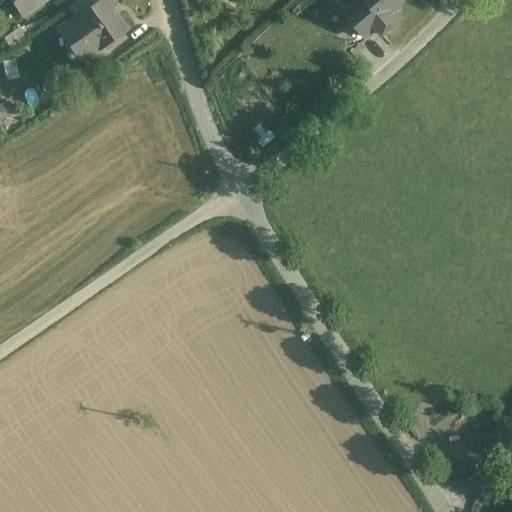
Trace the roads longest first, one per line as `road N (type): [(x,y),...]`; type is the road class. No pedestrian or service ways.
road 1 (unclassified): [(450,511),(240,194)]
road 2 (residential): [(240,194),(365,97),(462,0)]
road 3 (track): [(240,194),(0,358)]
road 4 (unclassified): [(240,194),(192,79),(170,0)]
